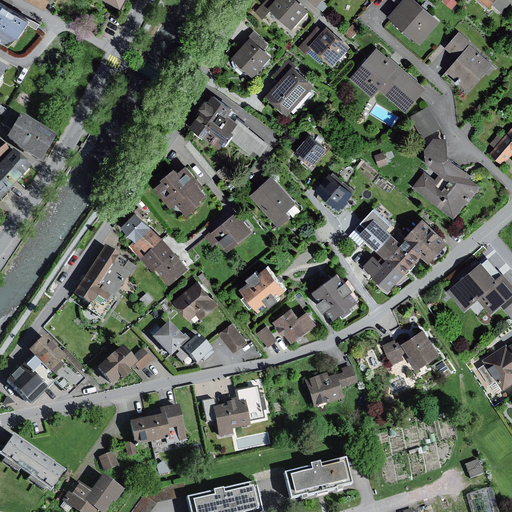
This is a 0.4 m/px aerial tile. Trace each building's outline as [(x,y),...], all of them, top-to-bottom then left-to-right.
[(51,0),(28,0),(46,9),(51,0)] [(266,0),(256,12),(264,19),(272,10),(293,29),(310,10),(299,0),(266,0)] [(403,0),(399,5),(389,16),(421,44),(441,20),(417,0),(403,0)] [(456,0),(443,0),(443,1),(452,9),(458,2),(456,0)] [(510,0),(495,0),(493,3),(502,12),(511,1),(510,0)] [(30,20),(0,1),(0,39),(5,42),(21,35),(28,25),(30,20)] [(39,25),(30,20),(28,25),(37,30),(39,25)] [(353,24),(346,32),(352,38),(360,30),(353,24)] [(318,25),(298,47),(306,54),(312,47),(333,65),(350,47),(328,27),(324,31),(318,25)] [(445,48),(459,59),(471,45),(473,42),(460,31),(445,48)] [(251,37),(232,56),(236,60),(238,66),(244,72),(250,73),(253,76),(272,56),(251,37)] [(493,64),(471,45),(459,59),(447,72),(470,91),(493,64)] [(388,57),(377,48),(351,78),(374,97),(379,90),(406,113),(428,89),(389,55),(388,57)] [(273,76),(279,83),(295,66),(296,64),(289,58),(273,76)] [(279,83),(268,95),(289,113),(315,85),(295,66),(279,83)] [(207,99),(188,127),(221,148),(228,137),(238,122),(228,115),(233,108),(213,95),(210,101),(207,99)] [(430,105),(412,115),(424,138),(442,128),(430,105)] [(9,111),(0,106),(0,115),(5,118),(9,111)] [(55,137),(19,115),(10,110),(9,111),(5,118),(1,124),(11,130),(6,138),(19,151),(39,163),(55,137)] [(240,121),(238,122),(228,137),(258,160),(269,145),(240,121)] [(511,126),(503,138),(495,147),(489,154),(503,166),(511,155),(511,126)] [(490,144),(495,147),(503,138),(499,134),(490,144)] [(312,135),(296,153),(305,160),(307,157),(315,164),(328,149),(312,135)] [(447,139),(434,137),(425,149),(427,164),(440,174),(436,180),(424,172),(413,186),(454,219),(481,187),(470,178),(472,175),(454,162),(449,153),(447,139)] [(3,145),(0,147),(0,161),(10,152),(3,145)] [(12,151),(0,163),(0,199),(30,167),(12,151)] [(383,152),(375,155),(380,167),(388,164),(383,152)] [(163,181),(155,187),(172,208),(178,203),(187,214),(203,201),(202,200),(207,195),(196,181),(199,179),(187,164),(179,171),(176,167),(161,178),(163,181)] [(225,165),(217,172),(224,179),(231,172),(225,165)] [(355,192),(331,172),(317,189),(341,209),(355,192)] [(273,176),(251,195),(280,227),(293,216),(288,211),(297,203),(273,176)] [(356,229),(378,251),(393,235),(387,229),(392,225),(375,209),(356,229)] [(238,210),(205,236),(212,245),(220,240),(228,250),(254,230),(238,210)] [(136,212),(122,226),(138,242),(152,228),(136,212)] [(423,218),(404,238),(406,240),(423,256),(430,262),(449,242),(423,218)] [(164,238),(152,228),(138,242),(132,247),(140,258),(164,238)] [(402,243),(393,235),(378,251),(387,259),(389,258),(402,243)] [(164,238),(140,258),(152,273),(157,268),(171,284),(189,268),(164,238)] [(402,243),(389,258),(406,273),(423,256),(406,240),(402,243)] [(105,248),(86,276),(98,284),(95,289),(111,300),(127,277),(129,278),(136,269),(105,248)] [(374,255),(364,266),(390,290),(406,273),(389,258),(387,259),(383,263),(374,255)] [(482,261),(449,291),(466,310),(478,299),(491,314),(511,295),(511,282),(504,273),(497,278),(482,261)] [(250,280),(241,288),(247,294),(243,297),(252,307),(255,304),(261,311),(269,304),(271,306),(280,299),(278,297),(287,289),(278,278),(268,266),(259,274),(257,271),(248,278),(250,280)] [(329,280),(314,291),(321,300),(319,302),(326,311),(328,309),(335,318),(342,313),(344,316),(355,309),(352,306),(360,300),(353,291),(355,289),(348,280),(345,282),(339,273),(329,280)] [(98,284),(86,276),(73,295),(90,306),(87,310),(102,320),(114,302),(111,300),(95,289),(98,284)] [(199,281),(174,301),(190,320),(197,315),(201,319),(219,305),(199,281)] [(146,294),(138,301),(144,308),(152,301),(146,294)] [(293,306),(273,321),(283,335),(287,333),(293,341),(317,324),(308,312),(301,317),(293,306)] [(182,337),(167,321),(150,337),(170,358),(181,348),(188,340),(184,335),(182,337)] [(232,324),(220,333),(234,352),(247,343),(232,324)] [(267,326),(257,333),(268,347),(278,340),(267,326)] [(402,336),(383,344),(392,365),(405,360),(403,355),(406,353),(417,370),(441,354),(425,329),(404,342),(402,336)] [(188,340),(181,348),(196,364),(201,359),(204,362),(214,353),(196,333),(188,340)] [(58,353),(42,337),(28,351),(32,355),(56,378),(53,381),(68,396),(84,380),(78,373),(58,353)] [(507,344),(483,360),(485,363),(479,368),(490,384),(497,379),(504,389),(511,383),(511,344),(509,346),(507,344)] [(64,348),(58,353),(78,373),(83,368),(64,348)] [(121,349),(96,369),(112,388),(136,367),(131,361),(121,349)] [(142,351),(131,361),(136,367),(139,370),(151,361),(142,351)] [(56,378),(32,355),(5,381),(29,405),(53,381),(56,378)] [(342,373),(336,375),(340,389),(357,384),(352,366),(341,369),(342,373)] [(326,374),(305,381),(313,408),(343,398),(340,389),(336,375),(327,378),(326,374)] [(238,402),(213,408),(215,420),(219,437),(232,434),(232,430),(249,427),(248,422),(264,419),(257,387),(235,391),(238,402)] [(7,396),(2,406),(14,403),(7,396)] [(215,420),(213,408),(211,399),(202,401),(206,422),(215,420)] [(160,415),(147,418),(151,442),(166,440),(167,445),(186,441),(179,405),(159,409),(160,415)] [(151,442),(147,418),(129,421),(133,442),(133,446),(151,442)] [(12,435),(0,452),(0,455),(51,491),(64,472),(12,435)] [(133,446),(133,442),(124,443),(126,456),(135,455),(133,446)] [(113,451),(98,457),(103,471),(118,465),(113,451)] [(309,469),(283,475),(290,501),(320,493),(351,485),(344,460),(318,466),(318,463),(308,466),(309,469)] [(472,479),(485,474),(479,460),(466,465),(472,479)] [(162,461),(156,466),(158,475),(170,472),(162,461)] [(89,492),(78,485),(74,491),(70,488),(61,502),(75,511),(94,511),(95,511),(96,511),(103,511),(111,502),(114,503),(122,491),(101,476),(89,492)] [(148,489),(132,511),(151,511),(158,503),(199,493),(196,479),(148,489)] [(260,511),(254,483),(185,499),(188,511),(260,511)] [(495,511),(489,488),(467,495),(471,511),(495,511)]
